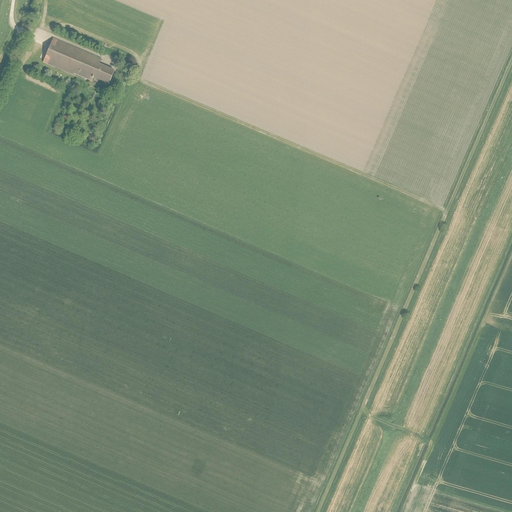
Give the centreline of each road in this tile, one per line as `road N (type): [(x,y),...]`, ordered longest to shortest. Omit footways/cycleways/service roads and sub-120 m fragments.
road 1 (track): [(48,25),(127,48),(144,80),(448,210)]
road 2 (track): [(448,210),(361,410)]
road 3 (track): [(361,410),(423,436),(447,459),(511,479)]
road 4 (track): [(511,62),(448,210)]
